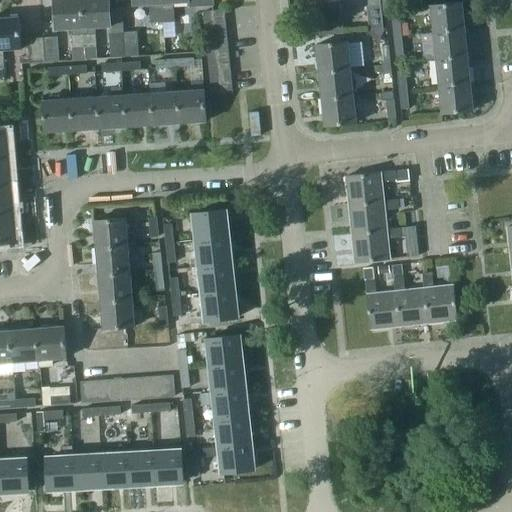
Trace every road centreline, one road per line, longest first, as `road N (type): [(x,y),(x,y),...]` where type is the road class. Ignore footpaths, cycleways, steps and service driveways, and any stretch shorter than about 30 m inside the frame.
road 1 (residential): [(0,292),(61,277),(56,205),(68,190),(290,174)]
road 2 (residential): [(288,155),(511,135)]
road 3 (residential): [(312,377),(290,174)]
road 4 (residential): [(312,377),(508,354)]
road 5 (residential): [(288,155),(266,0)]
road 6 (residential): [(324,511),(312,377)]
